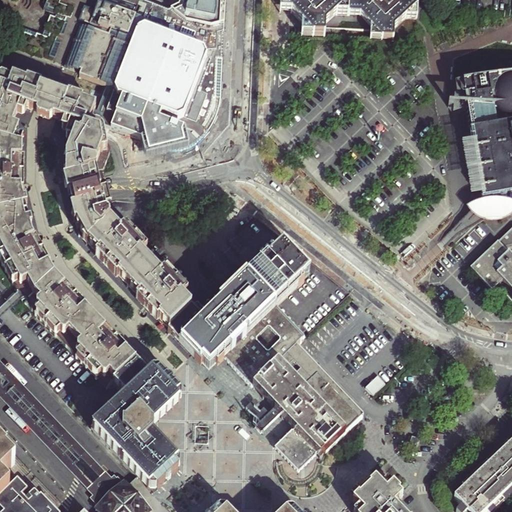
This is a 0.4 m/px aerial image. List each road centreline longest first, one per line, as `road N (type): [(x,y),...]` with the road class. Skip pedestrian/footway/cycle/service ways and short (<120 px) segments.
road 1 (tertiary): [(247,166),(444,330)]
road 2 (tertiary): [(0,222),(187,177)]
road 3 (tertiary): [(187,177),(124,177),(0,208)]
road 4 (residential): [(509,353),(496,395),(424,471),(434,511)]
road 5 (residential): [(254,0),(247,166)]
